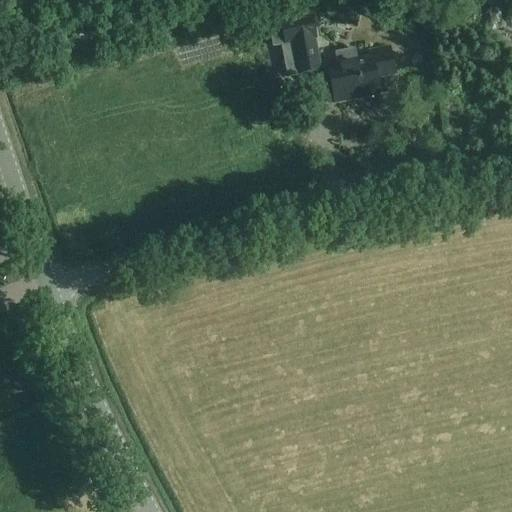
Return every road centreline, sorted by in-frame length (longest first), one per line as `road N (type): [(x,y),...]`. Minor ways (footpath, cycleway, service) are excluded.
road 1 (unclassified): [(51,292),(261,229),(511,172)]
road 2 (tertiary): [(151,511),(51,292)]
road 3 (tertiary): [(51,292),(0,152)]
